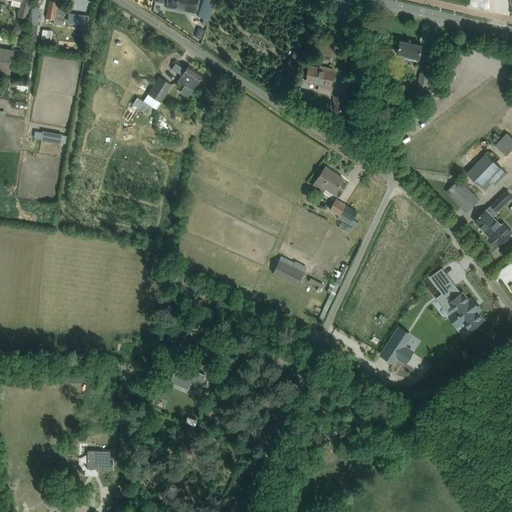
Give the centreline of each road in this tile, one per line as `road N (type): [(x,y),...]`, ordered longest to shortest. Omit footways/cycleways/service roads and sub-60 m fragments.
road 1 (unclassified): [(246,511),(394,182)]
road 2 (unclassified): [(394,182),(117,0)]
road 3 (unclassified): [(394,182),(342,0)]
road 4 (unclassified): [(511,310),(441,221),(394,182)]
road 5 (tertiary): [(365,0),(511,33)]
